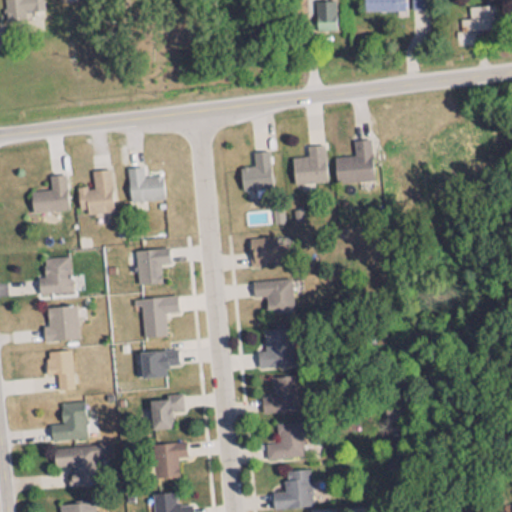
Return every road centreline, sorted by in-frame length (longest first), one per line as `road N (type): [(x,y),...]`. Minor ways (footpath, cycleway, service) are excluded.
road 1 (residential): [(511,73),(0,135)]
road 2 (residential): [(193,114),(231,511)]
